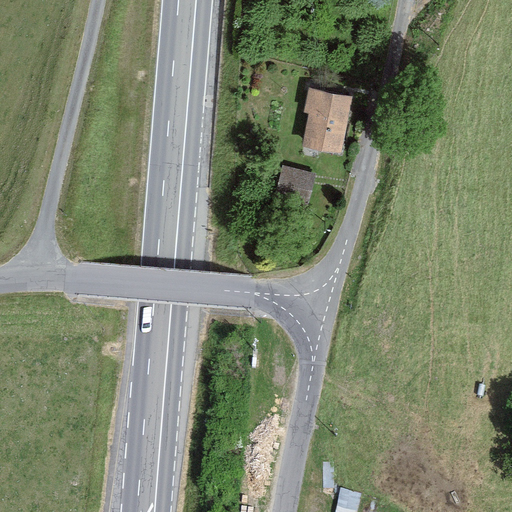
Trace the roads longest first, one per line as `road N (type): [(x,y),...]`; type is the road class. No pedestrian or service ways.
road 1 (primary): [(186,0),(145,511)]
road 2 (unclassified): [(327,308),(249,292),(79,278),(0,281)]
road 3 (unclassified): [(327,308),(407,0)]
road 4 (track): [(99,0),(33,278)]
road 5 (unclassified): [(285,511),(327,308)]
